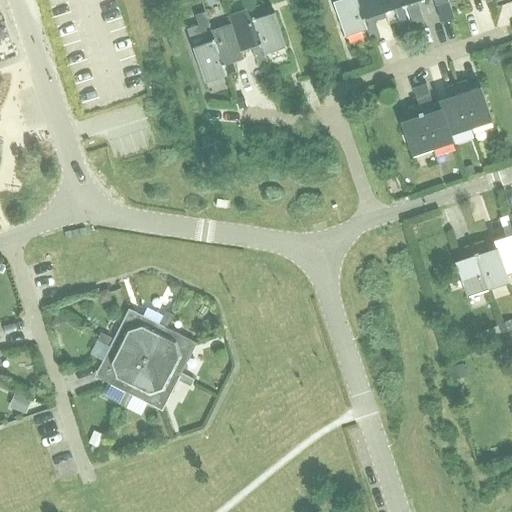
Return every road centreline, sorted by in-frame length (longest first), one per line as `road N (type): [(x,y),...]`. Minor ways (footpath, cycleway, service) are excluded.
road 1 (residential): [(315,253),(86,208),(19,0)]
road 2 (residential): [(372,217),(338,116),(343,87),(501,34)]
road 3 (residential): [(399,511),(315,253)]
road 4 (residential): [(372,217),(511,175)]
